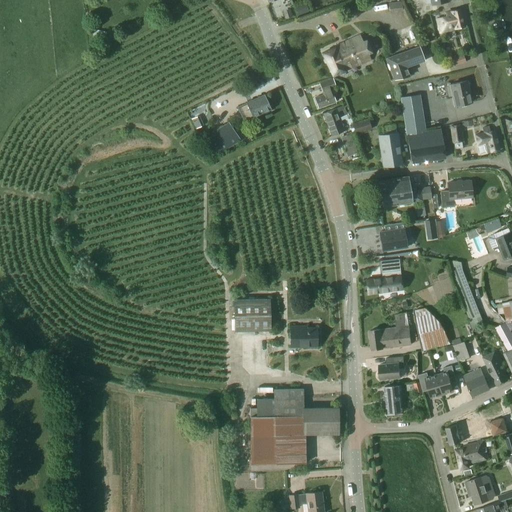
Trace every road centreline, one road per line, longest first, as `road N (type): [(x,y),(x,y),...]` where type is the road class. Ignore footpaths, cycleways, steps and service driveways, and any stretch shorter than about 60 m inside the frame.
road 1 (unclassified): [(355,430),(345,254),(328,180)]
road 2 (unclassified): [(328,180),(255,0)]
road 3 (residential): [(504,157),(328,180)]
road 4 (residential): [(504,157),(465,0)]
